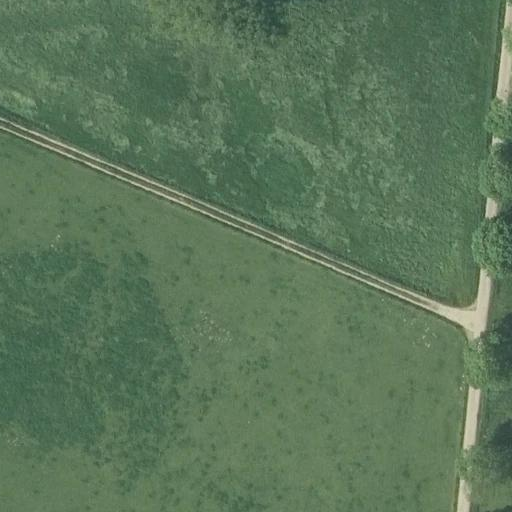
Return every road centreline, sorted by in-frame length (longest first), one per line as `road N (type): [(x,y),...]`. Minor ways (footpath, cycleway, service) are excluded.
road 1 (track): [(479,322),(165,190),(0,131)]
road 2 (track): [(511,0),(461,511)]
